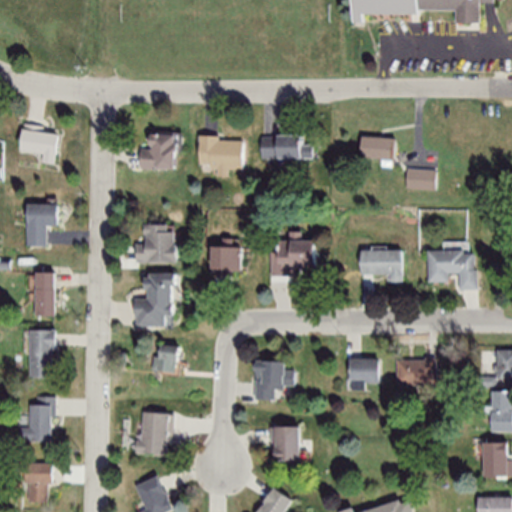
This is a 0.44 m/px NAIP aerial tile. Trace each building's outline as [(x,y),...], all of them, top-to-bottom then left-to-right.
[(351,23),(351,0),(479,0),(479,2),(478,24),(454,24),(455,10),(418,9),(418,15),(363,14),(363,23),(351,23)] [(23,123),(43,126),(42,132),(57,134),(53,162),(43,160),(44,153),(20,149),(23,123)] [(142,149),(141,168),(174,169),(175,133),(151,132),(150,149),(142,149)] [(246,141),(246,169),(229,168),(229,178),(219,178),(220,162),(199,162),(199,136),(220,136),(220,141),(246,141)] [(397,160),(398,140),(355,136),(353,157),(397,160)] [(261,158),(278,158),(278,165),(288,165),(288,157),(305,157),(305,138),(262,138),(261,158)] [(409,170),(409,190),(437,190),(437,171),(409,170)] [(26,246),(47,246),(47,222),(59,222),(59,205),(26,205),(26,246)] [(141,223),(141,236),(146,236),(146,245),(136,245),(136,262),(177,263),(178,246),(173,246),(174,232),(168,232),(168,224),(141,223)] [(293,233),(293,243),(279,243),(279,254),(271,254),(271,276),(295,276),(295,281),(317,281),(317,241),(299,241),(299,233),(293,233)] [(425,250),(426,282),(447,282),(447,271),(461,271),(462,288),(477,288),(476,270),(474,270),(473,251),(468,251),(468,242),(441,242),(441,249),(425,250)] [(209,276),(228,276),(228,269),(239,269),(239,249),(209,248),(209,276)] [(405,281),(404,250),(360,252),(361,274),(380,274),(380,282),(405,281)] [(13,260),(0,259),(0,268),(12,268),(13,260)] [(179,272),(150,274),(150,280),(144,280),(144,287),(150,287),(150,299),(135,300),(136,326),(164,325),(164,317),(174,316),(173,287),(180,287),(179,272)] [(35,317),(57,317),(57,273),(35,273),(35,317)] [(29,379),(50,379),(51,349),(56,349),(56,332),(30,331),(29,379)] [(174,374),(178,347),(155,344),(152,371),(174,374)] [(511,350),(498,350),(498,365),(494,365),(494,371),(498,371),(498,377),(511,377),(511,350)] [(437,360),(438,384),(398,385),(397,361),(437,360)] [(349,390),(366,390),(366,383),(383,383),(383,362),(349,362),(349,390)] [(256,399),(274,399),(274,390),(285,390),(285,364),(256,364),(256,399)] [(496,375),(496,388),(478,388),(478,375),(496,375)] [(511,392),(491,392),(492,431),(511,431),(511,392)] [(20,442),(49,442),(50,415),(54,415),(54,396),(38,396),(38,407),(28,407),(28,425),(20,425),(20,442)] [(135,452),(164,453),(165,437),(172,438),(173,415),(142,413),(140,440),(136,440),(135,452)] [(275,460),(298,460),(297,428),(274,428),(275,460)] [(481,444),(481,456),(481,475),(481,477),(511,477),(511,459),(507,459),(507,444),(481,444)] [(30,500),(47,501),(47,482),(52,482),(53,463),(22,462),(21,483),(31,483),(30,500)] [(156,476),(173,508),(165,511),(143,511),(148,510),(135,486),(156,476)] [(258,511),(282,511),(291,499),(274,488),(258,511)] [(478,511),(511,511),(511,499),(478,499),(478,511)] [(345,511),(411,511),(407,501),(400,504),(399,500),(364,511),(351,511),(351,510),(345,511)]
